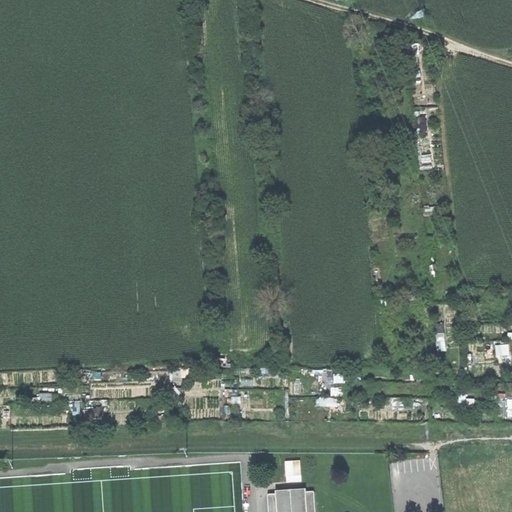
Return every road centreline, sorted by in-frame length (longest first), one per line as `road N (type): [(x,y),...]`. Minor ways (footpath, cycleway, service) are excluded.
road 1 (track): [(0,441),(431,441)]
road 2 (track): [(511,64),(328,0)]
